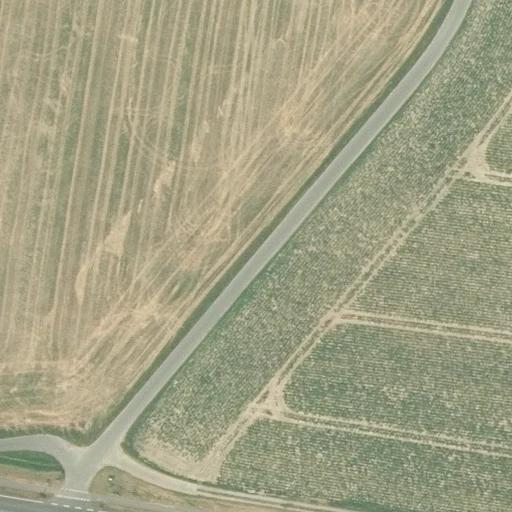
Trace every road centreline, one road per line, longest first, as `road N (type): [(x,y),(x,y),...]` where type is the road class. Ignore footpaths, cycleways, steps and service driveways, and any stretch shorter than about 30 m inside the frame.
road 1 (unclassified): [(466,0),(148,397),(85,463)]
road 2 (track): [(105,442),(145,477),(337,511)]
